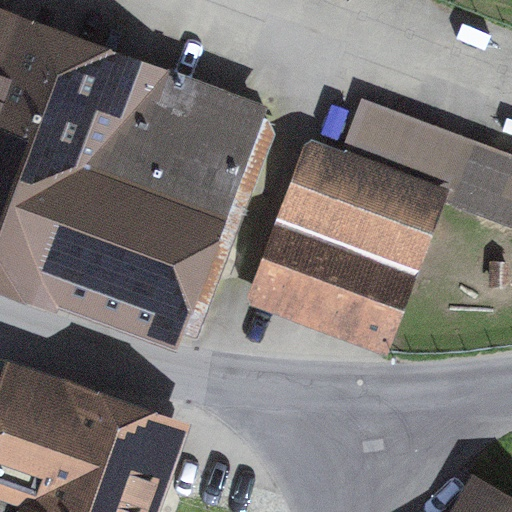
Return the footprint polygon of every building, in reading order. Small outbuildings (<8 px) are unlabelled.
[(0,18),(0,263),(90,297),(171,83),(0,18)] [(90,297),(196,337),(250,193),(232,186),(236,176),(254,183),(273,133),(266,119),(171,83),(90,297)] [(511,158),(362,102),(341,156),(511,225),(511,158)] [(439,198),(339,159),(316,224),(284,212),(255,289),(386,339),(439,198)] [(0,511),(139,511),(167,435),(20,382),(15,396),(8,400),(0,421),(0,511)] [(467,511),(511,511),(511,506),(480,489),(467,511)]
